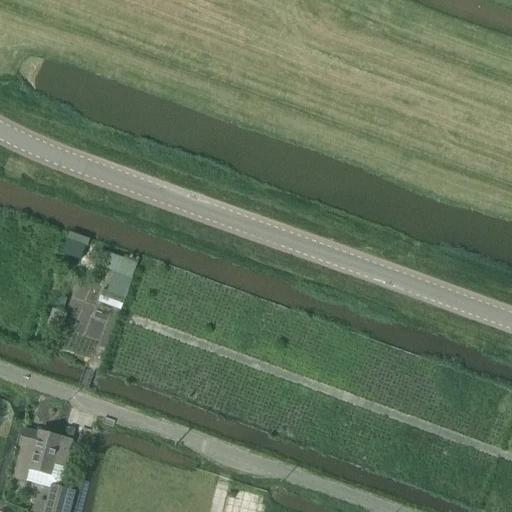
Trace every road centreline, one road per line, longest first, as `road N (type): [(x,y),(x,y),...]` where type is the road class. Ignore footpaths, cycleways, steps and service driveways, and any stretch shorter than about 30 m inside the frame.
road 1 (tertiary): [(0,131),(511,320)]
road 2 (unclassified): [(393,511),(0,368)]
